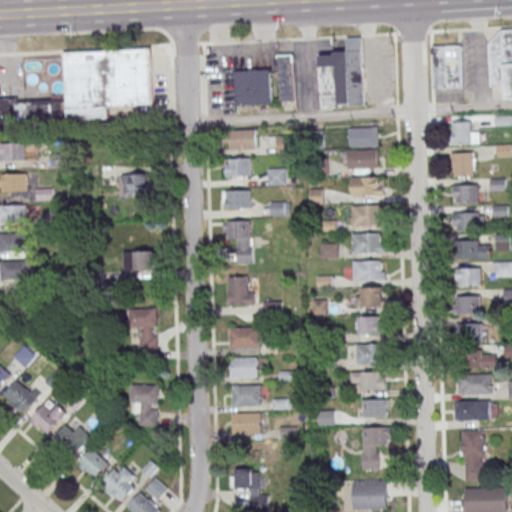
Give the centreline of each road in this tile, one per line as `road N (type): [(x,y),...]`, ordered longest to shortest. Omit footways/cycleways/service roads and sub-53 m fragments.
road 1 (residential): [(188,511),(197,488),(182,0)]
road 2 (residential): [(425,511),(411,0)]
road 3 (secondary): [(0,15),(183,5)]
